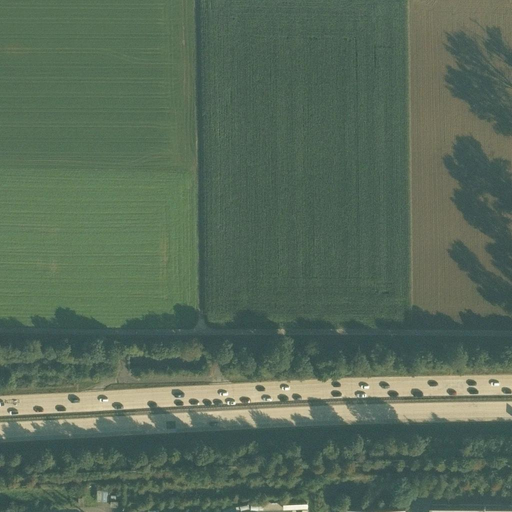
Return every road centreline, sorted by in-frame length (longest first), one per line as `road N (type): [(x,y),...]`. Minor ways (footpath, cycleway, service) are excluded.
road 1 (motorway): [(511,389),(0,409)]
road 2 (motorway): [(0,431),(511,412)]
road 3 (track): [(511,333),(0,329)]
road 4 (track): [(201,331),(196,0)]
